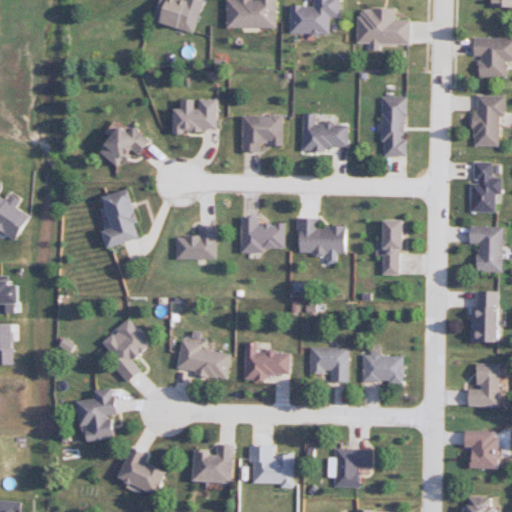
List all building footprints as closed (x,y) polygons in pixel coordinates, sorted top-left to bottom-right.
[(159,0),(160,25),(202,25),(202,0),(159,0)] [(279,0),(230,0),(231,27),(279,27),(279,0)] [(330,0),(292,0),(292,33),(335,33),(335,17),(343,17),(342,0),(330,0)] [(414,19),(400,19),(400,8),(361,7),(361,42),(414,43),(414,19)] [(511,37),(478,37),(478,57),(484,57),(484,78),(511,78),(511,61),(511,37)] [(478,146),(507,147),(508,96),(479,95),(478,146)] [(386,96),(386,156),(412,156),(412,96),(386,96)] [(184,107),(176,107),(175,132),(223,132),(223,98),(184,98),(184,107)] [(306,148),(353,148),(353,124),(339,124),(339,113),(306,113),(306,148)] [(287,115),(246,115),(246,149),(287,149),(287,115)] [(139,150),(144,155),(156,142),(132,119),(104,149),(123,167),(139,150)] [(489,161),(469,161),(469,211),(496,211),(496,177),(489,177),(489,161)] [(115,246),(148,237),(134,189),(101,198),(115,246)] [(396,274),(396,219),(376,219),(376,274),(396,274)] [(245,251),(289,251),(289,220),(245,220),(245,251)] [(346,222),(302,222),(302,253),(346,253),(346,222)] [(473,271),(498,271),(498,225),(465,225),(465,242),(473,242),(473,271)] [(180,235),(180,259),(220,259),(220,226),(194,226),(194,235),(180,235)] [(494,290),(471,290),(471,340),(493,341),(494,290)] [(105,339),(132,382),(148,372),(139,358),(156,347),(138,318),(105,339)] [(295,351),(266,351),(266,342),(249,341),(249,377),(295,377),(295,351)] [(232,378),(236,350),(185,343),(181,371),(232,378)] [(327,381),(346,381),(346,347),(307,347),(308,372),(327,372),(327,381)] [(360,354),(360,382),(399,382),(399,354),(360,354)] [(463,406),(493,406),(493,363),(471,363),(471,388),(463,388),(463,406)] [(84,400),(88,441),(125,438),(120,387),(100,389),(101,398),(84,400)] [(459,446),(465,446),(465,467),(492,467),(492,430),(459,430),(459,446)] [(238,481),(239,445),(199,444),(198,481),(238,481)] [(298,453),(279,453),(279,444),(256,444),(256,485),(298,485),(298,453)] [(152,460),(154,454),(135,447),(123,480),(163,495),(173,469),(152,460)] [(366,448),(332,448),(332,487),(355,487),(355,466),(366,466),(366,448)] [(463,504),(457,504),(457,511),(488,511),(489,497),(463,497),(463,504)]
